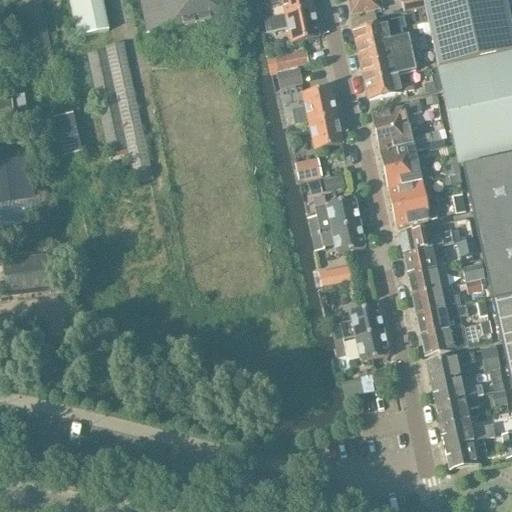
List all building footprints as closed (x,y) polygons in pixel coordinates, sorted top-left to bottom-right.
[(31,56),(49,52),(39,0),(19,0),(31,56)] [(100,0),(67,0),(77,39),(108,32),(100,0)] [(138,0),(147,36),(241,15),(242,15),(238,0),(138,0)] [(278,0),(282,17),(312,11),(309,0),(278,0)] [(346,0),(350,18),(381,11),(378,0),(346,0)] [(400,0),(403,13),(416,11),(420,10),(424,9),(422,0),(400,0)] [(424,9),(426,18),(437,68),(511,51),(511,38),(503,0),(422,0),(424,9)] [(289,47),(318,40),(312,11),(282,17),(262,22),(265,34),(285,30),(289,47)] [(352,32),(356,50),(407,39),(407,38),(403,39),(401,30),(405,29),(403,19),(385,23),(386,25),(352,32)] [(356,50),(360,67),(416,55),(416,54),(411,55),(407,39),(356,50)] [(107,155),(113,184),(114,189),(147,182),(118,46),(105,49),(105,52),(86,56),(106,153),(125,149),(126,151),(107,155)] [(435,69),(446,120),(456,166),(511,153),(511,51),(437,68),(437,69),(435,69)] [(31,56),(35,72),(52,68),(49,52),(31,56)] [(308,66),(305,53),(274,60),(277,72),(308,66)] [(364,84),(398,77),(415,73),(413,66),(419,64),(416,55),(360,67),(364,84)] [(302,86),(299,70),(276,75),(279,91),(302,86)] [(364,84),(368,102),(413,92),(411,84),(400,87),(398,77),(364,84)] [(302,109),(290,112),(294,127),(306,125),(335,118),(329,90),(299,96),(302,109)] [(0,125),(14,125),(12,101),(0,101),(0,125)] [(371,117),(370,117),(374,136),(417,127),(416,124),(408,126),(406,117),(421,114),(418,104),(403,107),(404,110),(373,116),(371,117)] [(27,115),(17,117),(18,126),(28,125),(27,115)] [(46,122),(40,123),(48,162),(81,154),(72,116),(46,122)] [(335,118),(306,125),(312,154),(342,147),(335,118)] [(417,127),(374,136),(377,148),(378,154),(426,144),(440,141),(438,133),(429,135),(411,139),(409,131),(417,129),(417,127)] [(435,143),(428,145),(429,153),(437,151),(435,143)] [(426,144),(378,154),(382,173),(416,165),(414,153),(427,150),(426,144)] [(446,160),(448,173),(455,172),(453,159),(446,160)] [(511,159),(462,171),(496,325),(511,395),(511,159)] [(298,183),(322,178),(318,160),(294,166),(298,183)] [(29,161),(0,164),(0,206),(34,202),(29,161)] [(416,165),(382,173),(386,192),(430,182),(432,182),(430,174),(419,177),(416,165)] [(323,182),(326,195),(344,191),(342,177),(323,182)] [(430,182),(386,192),(390,210),(425,203),(422,191),(431,189),(430,182)] [(451,199),(455,217),(465,214),(460,196),(451,199)] [(315,218),(307,220),(306,220),(310,237),(359,226),(353,201),(313,209),(315,218)] [(425,203),(390,210),(394,229),(396,229),(429,222),(429,221),(437,219),(435,213),(427,214),(425,203)] [(460,244),(463,258),(476,255),(469,223),(464,221),(460,222),(464,243),(460,244)] [(313,253),(314,253),(323,251),(323,250),(333,248),(335,258),(364,251),(359,226),(310,237),(313,253)] [(398,236),(402,257),(434,250),(435,251),(440,250),(439,249),(455,246),(452,233),(439,236),(437,227),(426,230),(398,236)] [(402,257),(406,277),(444,269),(443,264),(434,266),(433,259),(441,257),(440,250),(435,251),(434,250),(402,257)] [(1,261),(4,284),(5,298),(51,293),(47,256),(1,261)] [(464,284),(484,280),(481,266),(461,270),(464,284)] [(406,277),(411,298),(439,291),(436,276),(445,274),(444,269),(406,277)] [(354,283),(347,284),(350,298),(359,297),(360,302),(371,300),(367,281),(354,283)] [(465,285),(467,296),(482,293),(480,282),(465,285)] [(411,298),(415,318),(451,310),(447,290),(439,291),(411,298)] [(479,320),(486,319),(483,304),(476,305),(479,320)] [(415,318),(419,339),(463,329),(463,328),(460,329),(458,320),(467,318),(465,307),(451,310),(415,318)] [(349,324),(330,328),(329,328),(333,344),(342,342),(353,340),(382,333),(376,308),(347,314),(349,324)] [(476,333),(489,331),(488,324),(487,324),(475,327),(476,333)] [(424,359),(467,350),(463,329),(419,339),(424,359)] [(358,365),(388,359),(382,333),(353,340),(358,365)] [(336,361),(337,360),(346,359),(342,342),(333,344),(336,361)] [(480,353),(484,375),(498,372),(499,372),(494,349),(480,352),(480,353)] [(425,365),(430,386),(459,380),(457,368),(474,364),(472,354),(425,365)] [(491,381),(494,395),(503,393),(499,379),(491,381)] [(430,386),(434,407),(475,398),(482,397),(480,387),(462,391),(459,380),(430,386)] [(347,399),(363,396),(359,381),(341,385),(345,400),(347,399)] [(492,395),(494,409),(506,407),(502,393),(492,395)] [(434,407),(439,429),(468,422),(468,424),(472,424),(472,419),(468,420),(466,411),(478,408),(475,398),(434,407)] [(448,472),(476,466),(478,466),(473,444),(493,440),(491,427),(470,432),(468,424),(468,422),(439,429),(448,472)] [(505,461),(511,459),(511,434),(500,438),(505,461)]
